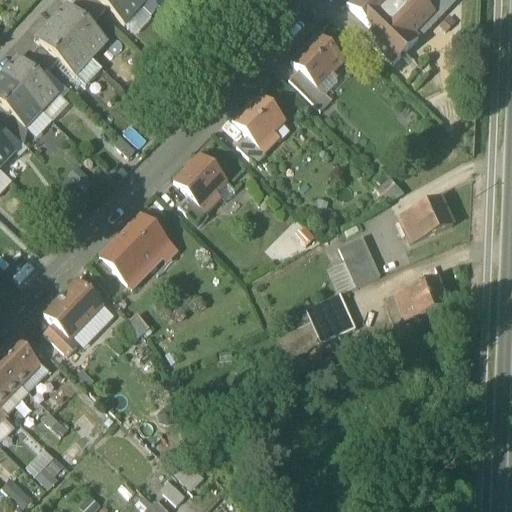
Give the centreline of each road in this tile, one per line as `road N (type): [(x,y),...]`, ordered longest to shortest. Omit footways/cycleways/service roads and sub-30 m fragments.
road 1 (residential): [(0,341),(306,21),(290,0)]
road 2 (secondary): [(506,511),(511,344)]
